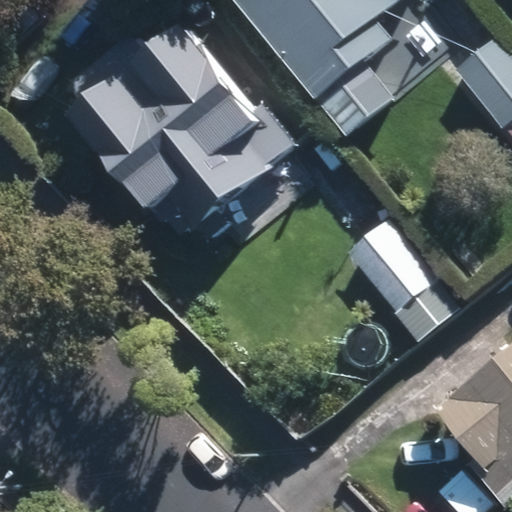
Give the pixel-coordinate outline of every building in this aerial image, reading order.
[(251,0),(359,135),(408,97),(381,63),(407,42),(388,17),(409,0),(251,0)] [(204,22),(91,112),(180,224),(186,218),(198,233),(210,224),(212,226),(320,141),(279,91),(267,100),(204,22)] [(511,41),(505,33),(465,65),(511,124),(511,41)] [(414,230),(397,209),(367,234),(424,302),(484,251),(445,204),(414,230)] [(511,355),(452,402),(492,452),(482,460),(511,497),(511,355)]
